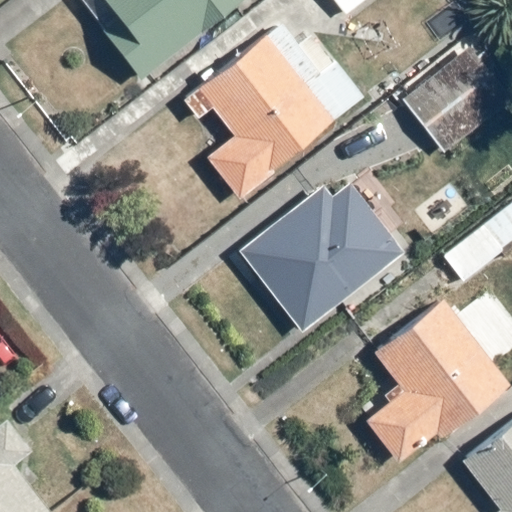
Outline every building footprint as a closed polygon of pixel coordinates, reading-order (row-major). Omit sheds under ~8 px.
[(234,0),(85,0),(80,4),(138,77),(234,0)] [(358,0),(330,0),(341,14),(358,0)] [(359,92),(286,4),(192,83),(232,131),(202,156),(235,195),(359,92)] [(511,97),(466,40),(396,95),(442,152),(511,97)] [(401,246),(338,165),(233,248),(296,329),(401,246)] [(511,238),(511,195),(440,256),(461,281),(511,238)] [(511,350),(511,320),(490,291),(456,316),(439,293),(368,345),(399,386),(360,414),(394,461),(503,381),(492,365),(511,350)] [(511,511),(511,403),(453,448),(494,502),(481,511),(511,511)] [(49,511),(26,483),(55,458),(23,419),(15,426),(5,414),(0,418),(0,511),(49,511)]
